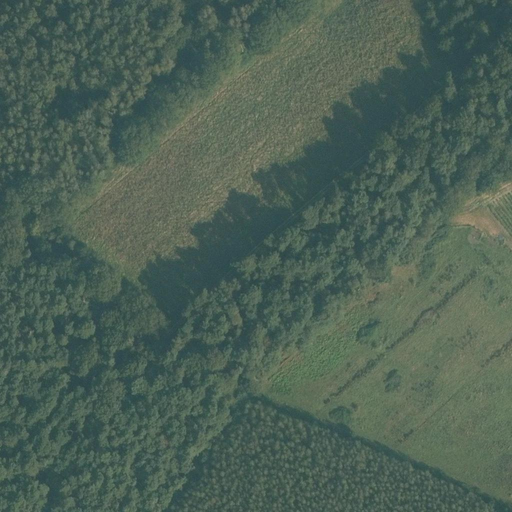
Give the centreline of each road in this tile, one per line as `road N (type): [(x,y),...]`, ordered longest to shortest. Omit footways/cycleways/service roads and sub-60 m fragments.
road 1 (track): [(511,35),(156,350),(63,511)]
road 2 (track): [(156,350),(7,215)]
